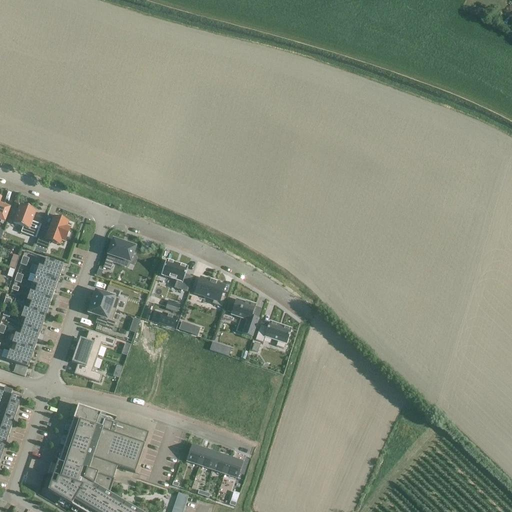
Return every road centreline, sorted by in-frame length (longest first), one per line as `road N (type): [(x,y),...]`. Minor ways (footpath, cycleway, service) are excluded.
road 1 (residential): [(106,214),(218,258),(306,311)]
road 2 (residential): [(46,389),(174,421),(252,451)]
road 3 (residential): [(106,214),(46,389)]
road 4 (residential): [(46,389),(10,495),(38,511)]
